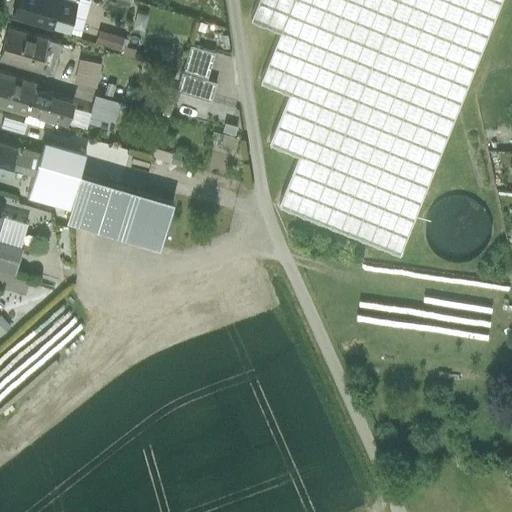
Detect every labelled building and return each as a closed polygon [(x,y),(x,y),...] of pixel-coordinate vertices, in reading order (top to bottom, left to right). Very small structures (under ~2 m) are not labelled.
[(15,0),(12,14),(51,25),(52,20),(67,25),(74,0),(15,0)] [(499,0),(256,0),(250,17),(279,29),(259,79),(289,91),(269,141),(299,153),(279,203),(399,251),(499,0)] [(47,37),(9,25),(0,54),(38,67),(47,37)] [(93,40),(119,48),(123,35),(97,27),(93,40)] [(47,37),(38,67),(50,71),(60,41),(47,37)] [(214,51),(192,45),(183,71),(206,78),(214,51)] [(100,63),(81,58),(75,81),(94,86),(100,63)] [(34,80),(0,70),(0,102),(25,110),(26,107),(32,87),(34,80)] [(73,99),(32,87),(26,107),(67,119),(73,99)] [(111,99),(92,93),(83,119),(103,125),(111,99)] [(26,121),(4,114),(0,125),(23,132),(26,121)] [(224,123),(219,141),(230,144),(234,125),(224,123)] [(15,145),(0,140),(0,173),(6,175),(9,165),(15,145)] [(65,163),(39,155),(40,152),(15,145),(9,165),(33,172),(25,196),(52,204),(61,176),(63,169),(65,163)] [(122,187),(63,169),(61,176),(75,181),(68,203),(64,202),(63,206),(112,221),(122,187)] [(75,181),(61,176),(52,204),(63,207),(63,206),(64,202),(68,203),(75,181)] [(122,187),(112,221),(128,226),(138,192),(122,187)] [(466,198),(461,197),(455,197),(448,198),(444,200),(441,201),(437,204),(434,207),(431,209),(429,213),(426,218),(426,221),(425,224),(424,229),(425,235),(426,239),(427,241),(428,244),(429,247),(432,250),(434,252),(436,254),(438,256),(441,258),(444,259),(447,261),(452,262),(458,262),(464,262),(469,260),(474,258),(477,256),(480,253),(483,250),(486,246),(488,241),(489,238),(490,235),(490,229),(490,224),(488,220),(487,216),(485,212),(482,208),(478,205),(476,203),(472,201),(469,199),(466,198)] [(26,220),(0,211),(0,212),(0,236),(19,243),(26,220)] [(19,243),(0,236),(0,265),(13,270),(22,244),(19,243)]
